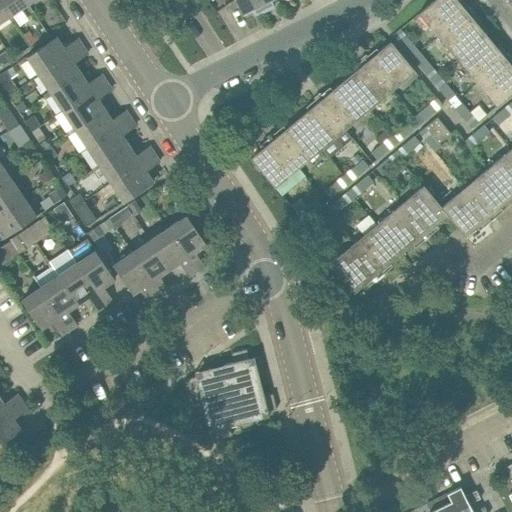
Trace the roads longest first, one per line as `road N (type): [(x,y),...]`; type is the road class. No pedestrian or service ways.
road 1 (unclassified): [(0,337),(27,380),(46,392),(158,342),(264,276)]
road 2 (residential): [(334,511),(285,317),(264,276)]
road 3 (residential): [(264,276),(168,102)]
road 4 (residential): [(226,68),(365,0)]
road 5 (residential): [(168,102),(96,0)]
